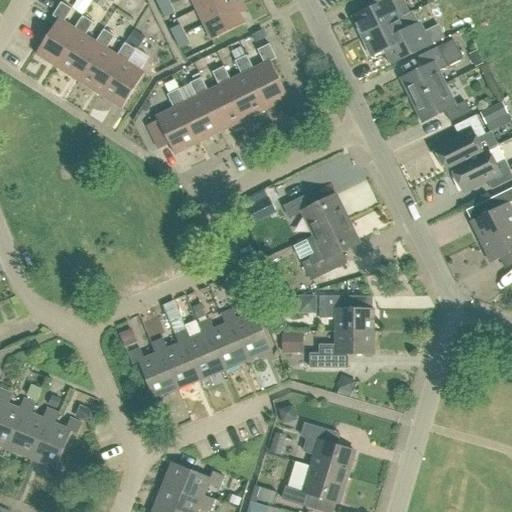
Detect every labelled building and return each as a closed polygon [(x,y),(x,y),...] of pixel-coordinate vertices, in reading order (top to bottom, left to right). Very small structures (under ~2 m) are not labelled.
[(106,1),(104,0),(93,0),(92,3),(101,8),(106,1)] [(159,10),(169,5),(166,0),(156,0),(155,1),(159,10)] [(191,0),(196,11),(217,0),(191,0)] [(217,0),(196,11),(204,26),(243,6),(240,0),(234,3),(232,0),(217,0)] [(361,0),(359,1),(364,12),(353,17),(363,37),(399,19),(413,13),(412,11),(399,18),(393,6),(403,2),(402,0),(361,0)] [(427,0),(434,13),(449,6),(446,0),(427,0)] [(34,55),(56,68),(79,33),(73,29),(63,23),(71,10),(60,3),(51,16),(57,20),(34,55)] [(174,14),(169,5),(159,10),(164,19),(174,14)] [(243,6),(204,26),(211,41),(245,24),(240,14),(246,11),(243,6)] [(399,19),(363,37),(373,57),(384,52),(390,64),(429,45),(413,13),(399,19)] [(79,33),(56,68),(78,82),(100,46),(94,43),(84,36),(92,24),(81,17),(73,29),(79,33)] [(184,35),(180,26),(170,31),(174,40),(184,35)] [(144,37),(132,29),(125,41),(137,49),(144,37)] [(100,46),(78,82),(99,96),(122,60),(115,56),(106,50),(113,37),(102,30),(94,43),(100,46)] [(184,35),(174,40),(179,50),(189,45),(184,35)] [(401,79),(412,101),(445,85),(439,72),(463,61),(453,41),(419,58),(424,68),(401,79)] [(122,60),(99,96),(121,109),(143,74),(126,63),(134,51),(123,44),(115,56),(122,60)] [(263,65),(252,70),(246,73),(265,111),(287,100),(269,63),(275,60),(268,45),(256,51),(263,65)] [(223,84),(242,122),(265,111),(246,73),(252,70),(245,56),(233,62),(240,76),(230,81),(223,84)] [(207,92),(201,95),(219,133),(242,122),(223,84),(230,81),(223,67),(211,73),(218,87),(207,92)] [(197,144),(219,133),(201,95),(207,92),(202,82),(200,78),(188,84),(195,98),(184,104),(178,107),(197,144)] [(174,156),(197,144),(178,107),(184,104),(173,81),(165,85),(170,93),(165,96),(172,109),(155,118),(157,121),(146,127),(158,151),(169,145),(174,156)] [(456,107),(445,85),(412,101),(423,124),(446,113),(450,123),(470,113),(465,102),(456,107)] [(435,150),(446,172),(489,151),(489,150),(484,153),(477,140),(486,135),(476,117),(454,128),(460,138),(435,150)] [(505,120),(483,127),(489,144),(511,137),(505,120)] [(496,165),(489,151),(446,172),(446,173),(451,170),(462,192),(486,180),(492,191),(511,180),(511,176),(504,161),(496,165)] [(480,243),(511,227),(511,211),(509,204),(511,202),(511,189),(492,199),(497,210),(471,223),(480,243)] [(302,213),(313,236),(347,219),(336,196),(312,207),(306,196),(283,207),(289,219),(302,213)] [(347,219),(313,236),(313,237),(307,240),(313,252),(310,260),(303,264),(311,281),(341,266),(335,255),(359,244),(347,219)] [(511,227),(480,243),(490,263),(511,252),(511,227)] [(372,302),(384,298),(377,278),(366,282),(372,302)] [(335,333),(373,333),(373,309),(348,309),(348,297),(319,297),(319,320),(335,320),(335,333)] [(230,323),(247,361),(270,351),(254,312),(236,320),(231,310),(219,316),(224,325),(230,323)] [(223,371),(247,361),(230,323),(224,325),(212,330),(208,320),(196,325),(200,335),(207,333),(223,371)] [(137,342),(131,330),(120,335),(128,352),(133,350),(131,345),(137,342)] [(200,381),(223,371),(207,333),(200,335),(189,340),(184,331),(173,335),(177,345),(184,343),(200,381)] [(373,333),(335,333),(335,346),(319,346),(319,368),(348,368),(348,356),(373,356),(373,333)] [(177,391),(200,381),(184,343),(177,345),(166,350),(162,340),(150,345),(154,355),(160,353),(177,391)] [(302,340),(301,356),(315,356),(316,340),(302,340)] [(153,401),(177,391),(160,353),(154,355),(143,360),(138,350),(126,355),(131,366),(137,363),(153,401)] [(0,403),(6,405),(10,395),(0,390),(0,403)] [(0,403),(0,448),(8,451),(24,412),(29,415),(33,405),(22,400),(18,410),(6,405),(0,403)] [(92,410),(80,406),(76,418),(88,422),(92,410)] [(8,451),(31,461),(47,422),(53,425),(57,414),(45,409),(41,420),(29,415),(24,412),(8,451)] [(64,429),(53,425),(47,422),(31,461),(55,471),(71,432),(76,434),(81,424),(68,419),(64,429)] [(313,455),(310,467),(347,478),(355,453),(329,445),(333,433),(305,424),(301,437),(306,438),(302,452),(313,455)] [(201,502),(203,496),(207,485),(217,489),(222,476),(212,473),(210,479),(171,463),(162,487),(201,502)] [(339,504),(347,478),(310,467),(302,492),(286,487),(282,499),(310,508),(314,496),(339,504)] [(162,487),(152,511),(155,511),(196,511),(198,508),(207,511),(208,511),(213,500),(203,496),(201,502),(162,487)] [(277,493),(260,488),(256,500),(273,505),(277,493)] [(251,502),(247,511),(266,511),(268,507),(251,502)]
